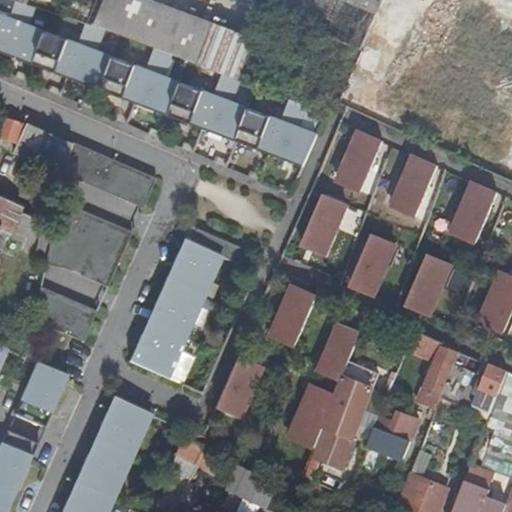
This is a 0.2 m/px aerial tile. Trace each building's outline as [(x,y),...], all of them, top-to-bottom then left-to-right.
[(72,0),(66,18),(88,26),(93,27),(95,21),(104,0),(72,0)] [(212,23),(149,0),(104,0),(95,21),(115,28),(152,39),(162,44),(165,45),(198,58),(212,23)] [(273,0),(269,10),(360,50),(381,0),(273,0)] [(0,51),(304,169),(317,137),(298,129),(307,107),(291,102),(283,123),(232,103),(240,82),(224,75),(215,97),(165,77),(173,55),(160,50),(157,49),(148,71),(98,52),(107,30),(98,26),(96,29),(93,27),(88,26),(81,45),(30,25),(37,8),(23,3),(18,2),(12,18),(0,13),(0,51)] [(212,23),(198,58),(197,59),(227,70),(241,34),(212,23)] [(152,39),(115,28),(113,32),(157,49),(160,50),(162,44),(152,39)] [(241,34),(227,70),(242,77),(257,40),(241,34)] [(0,132),(0,139),(18,145),(24,124),(4,119),(5,116),(0,113),(0,122),(3,124),(0,132)] [(14,154),(65,177),(65,175),(72,146),(26,126),(18,145),(14,154)] [(362,192),(384,142),(360,132),(338,182),(362,192)] [(65,175),(144,209),(155,183),(72,146),(65,175)] [(417,217),(438,167),(415,157),(393,207),(417,217)] [(477,243),(498,194),(474,183),(453,233),(477,243)] [(326,257),(348,206),(324,196),(302,246),(326,257)] [(0,204),(0,231),(22,240),(31,219),(19,214),(17,204),(9,202),(3,206),(0,204)] [(46,262),(108,289),(120,263),(132,237),(59,205),(46,262)] [(195,230),(188,227),(176,254),(182,257),(195,230)] [(127,362),(165,379),(219,257),(238,266),(245,252),(195,230),(182,257),(176,254),(152,308),(158,311),(146,337),(140,334),(127,362)] [(396,246),(372,236),(351,285),(375,295),(396,246)] [(430,315),(452,265),(428,255),(407,305),(430,315)] [(509,335),(511,326),(511,277),(502,273),(480,323),(509,335)] [(278,336),(296,344),(318,295),(307,290),(310,283),(298,278),(280,317),(285,319),(278,336)] [(39,292),(32,323),(51,330),(85,344),(96,317),(39,292)] [(158,311),(152,308),(140,334),(146,337),(158,311)] [(377,313),(370,310),(362,331),(361,333),(368,336),(377,313)] [(269,332),(278,336),(285,319),(280,317),(276,315),(269,332)] [(294,439),(314,448),(361,333),(362,331),(340,324),(319,371),(327,374),(321,389),(312,385),(297,420),(302,423),(294,439)] [(419,403),(438,411),(443,398),(462,352),(416,331),(408,350),(436,363),(419,403)] [(238,352),(214,406),(232,415),(240,398),(245,401),(260,367),(247,362),(249,357),(238,352)] [(510,372),(462,352),(443,398),(476,412),(478,407),(493,413),(510,372)] [(65,378),(35,365),(12,416),(42,429),(65,378)] [(337,396),(313,458),(338,468),(343,456),(340,455),(360,407),(337,396)] [(105,511),(149,415),(112,398),(98,427),(105,430),(99,444),(92,458),(86,455),(60,511),(105,511)] [(232,415),(241,419),(248,402),(245,401),(240,398),(232,415)] [(511,398),(491,453),(485,468),(511,478),(511,398)] [(285,435),(294,439),(302,423),(297,420),(293,418),(285,435)] [(398,425),(381,419),(360,468),(375,475),(385,452),(405,459),(412,442),(394,435),(398,425)] [(92,441),(86,455),(92,458),(99,444),(105,430),(98,427),(92,441)] [(0,511),(5,511),(35,445),(5,432),(0,444),(0,511)] [(210,449),(183,436),(175,454),(171,464),(190,473),(194,464),(215,473),(223,455),(210,449)] [(215,437),(210,449),(223,455),(225,456),(231,444),(215,437)] [(422,452),(413,477),(425,482),(435,457),(422,452)] [(314,459),(307,477),(317,482),(322,471),(318,469),(321,462),(314,459)] [(241,469),(221,505),(234,511),(273,511),(284,492),(241,469)] [(505,511),(508,504),(488,496),(490,492),(491,489),(488,488),(492,477),(486,475),(470,469),(452,511),(505,511)] [(401,506),(405,507),(416,511),(436,511),(440,505),(446,490),(425,482),(413,477),(401,506)]
